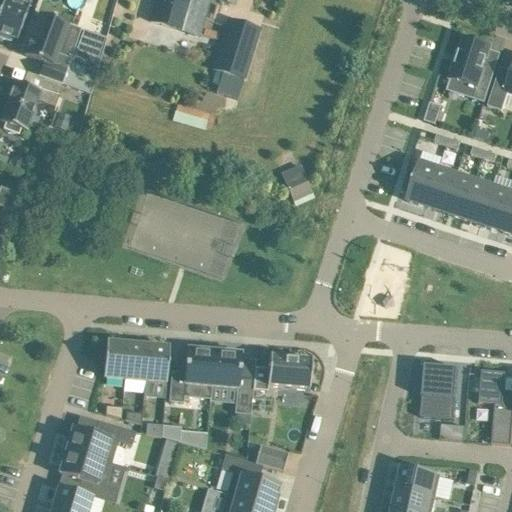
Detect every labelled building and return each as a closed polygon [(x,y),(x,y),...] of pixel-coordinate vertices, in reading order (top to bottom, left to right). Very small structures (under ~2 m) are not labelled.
[(16,41),(29,8),(28,7),(30,0),(0,0),(0,39),(10,43),(11,39),(16,41)] [(156,0),(150,23),(199,37),(208,4),(209,0),(156,0)] [(39,15),(24,57),(43,64),(38,78),(43,80),(61,86),(70,60),(57,56),(68,26),(39,15)] [(236,101),(243,80),(258,31),(229,22),(214,72),(222,74),(216,95),(236,101)] [(457,52),(449,74),(452,75),(450,81),(476,89),(472,101),(485,105),(496,71),(484,67),(490,48),(464,39),(459,52),(457,52)] [(508,95),(511,95),(511,68),(511,73),(500,70),(488,107),(502,112),(508,95)] [(36,103),(54,109),(62,87),(61,86),(43,80),(39,92),(14,83),(0,121),(0,123),(6,126),(4,131),(17,136),(19,131),(25,133),(36,103)] [(178,106),(175,120),(206,128),(210,114),(178,106)] [(428,112),(424,123),(436,127),(439,115),(428,112)] [(58,117),(54,129),(64,133),(68,120),(58,117)] [(477,131),(475,139),(488,143),(490,135),(477,131)] [(446,148),(449,140),(437,136),(434,144),(446,148)] [(461,144),(449,140),(446,148),(458,152),(461,144)] [(471,156),(482,160),(485,152),(473,148),(471,156)] [(485,152),(482,160),(494,164),(497,156),(485,152)] [(425,208),(438,171),(419,165),(407,202),(425,208)] [(299,167),(281,175),(286,186),(292,199),(310,191),(304,178),(299,167)] [(425,208),(444,215),(456,177),(438,171),(425,208)] [(444,215),(462,221),(475,183),(456,177),(444,215)] [(475,183),(462,221),(481,227),(494,189),(475,183)] [(500,233),(511,195),(494,189),(481,227),(500,233)] [(511,195),(500,233),(511,237),(511,195)] [(124,381),(127,346),(106,344),(103,380),(124,381)] [(124,381),(144,383),(147,348),(127,346),(124,381)] [(147,348),(144,383),(166,385),(169,349),(147,348)] [(192,400),(209,401),(213,353),(204,352),(205,350),(191,348),(190,351),(186,351),(184,375),(171,374),(168,403),(183,405),(183,399),(192,400)] [(213,353),(209,401),(210,401),(211,389),(236,391),(234,416),(250,417),(252,392),(253,381),(239,380),(241,356),(237,355),(237,352),(223,351),(223,354),(213,353)] [(254,370),(253,381),(252,392),(268,394),(268,388),(309,391),(311,362),(269,358),(268,371),(254,370)] [(425,368),(421,419),(454,422),(456,400),(451,400),(452,394),(456,394),(458,371),(425,368)] [(482,373),(479,405),(495,406),(492,446),(511,448),(511,439),(511,399),(504,399),(506,375),(482,373)] [(121,421),(122,410),(106,409),(105,417),(121,421)] [(126,415),(125,422),(141,427),(142,416),(126,415)] [(66,436),(62,451),(111,466),(118,444),(131,448),(135,434),(98,423),(94,436),(72,429),(69,437),(66,436)] [(161,440),(162,427),(146,426),(146,428),(145,436),(161,440)] [(162,427),(161,440),(179,444),(180,431),(180,429),(162,427)] [(465,429),(453,428),(452,443),(463,444),(465,429)] [(174,462),(179,444),(166,441),(161,458),(155,479),(168,482),(174,462)] [(260,448),(255,466),(262,468),(282,474),(287,456),(260,448)] [(111,466),(62,451),(58,467),(61,467),(58,476),(81,482),(77,495),(92,499),(114,505),(118,492),(105,488),(111,466)] [(226,497),(275,511),(279,496),(276,495),(279,487),(258,481),(262,468),(225,458),(221,471),(233,475),(226,497)] [(397,491),(436,500),(441,478),(402,469),(397,491)] [(470,472),(467,486),(475,488),(478,474),(470,472)] [(157,480),(154,489),(165,492),(167,482),(157,480)] [(57,489),(51,511),(88,511),(92,499),(57,489)] [(392,511),(432,511),(436,500),(397,491),(392,511)] [(274,511),(275,511),(226,497),(221,511),(274,511)]
